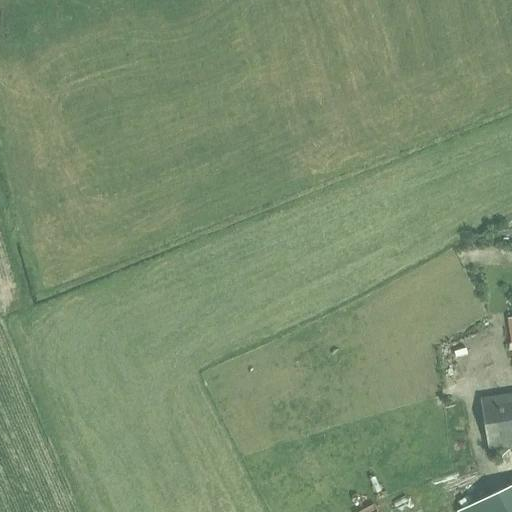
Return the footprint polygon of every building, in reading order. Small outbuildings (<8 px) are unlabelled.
[(472,270),(409,296),(429,342),(491,317),(472,270)] [(407,335),(395,310),(374,320),(407,391),(431,380),(410,333),(407,335)] [(358,327),(339,337),(377,412),(396,403),(358,327)] [(385,487),(327,362),(283,382),(344,511),(346,511),(365,503),(362,498),(385,487)] [(489,451),(511,446),(511,394),(481,399),(489,451)] [(234,395),(220,405),(237,427),(251,417),(234,395)] [(372,429),(407,499),(434,486),(427,472),(410,481),(400,459),(411,454),(401,434),(391,439),(383,423),(372,429)] [(424,463),(436,458),(424,433),(412,438),(424,463)] [(511,511),(511,486),(462,511),(511,511)]
